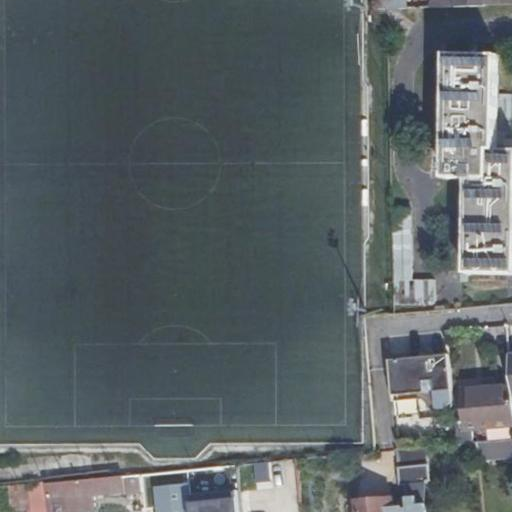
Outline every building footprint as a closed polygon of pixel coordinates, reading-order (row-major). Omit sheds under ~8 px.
[(409,0),(381,0),(375,12),(425,11),(427,6),(425,5),(423,7),(422,3),(408,4),(409,0)] [(485,8),(487,0),(456,0),(455,10),(485,8)] [(496,60),(445,60),(447,183),(469,183),(470,277),(511,277),(511,154),(496,155),(496,60)] [(396,284),(414,283),(412,212),(393,212),(396,284)] [(414,281),(415,307),(436,307),(435,280),(414,281)] [(451,359),(393,364),(396,399),(421,397),(422,403),(423,415),(455,412),(454,394),(451,359)] [(456,419),(457,432),(511,427),(511,389),(454,394),(455,412),(456,419)] [(396,399),(396,405),(422,403),(421,397),(396,399)] [(455,412),(423,415),(424,422),(456,419),(455,412)] [(493,460),(511,458),(511,441),(478,445),(479,462),(493,460)] [(400,453),(398,453),(400,469),(430,466),(428,450),(400,453)] [(479,462),(483,501),(496,500),(493,460),(479,462)] [(47,486),(50,511),(89,511),(95,511),(94,498),(136,494),(137,505),(144,505),(142,477),(47,486)] [(191,511),(188,486),(157,489),(159,511),(191,511)] [(395,502),(360,505),(360,511),(405,511),(405,509),(396,510),(395,502)]
